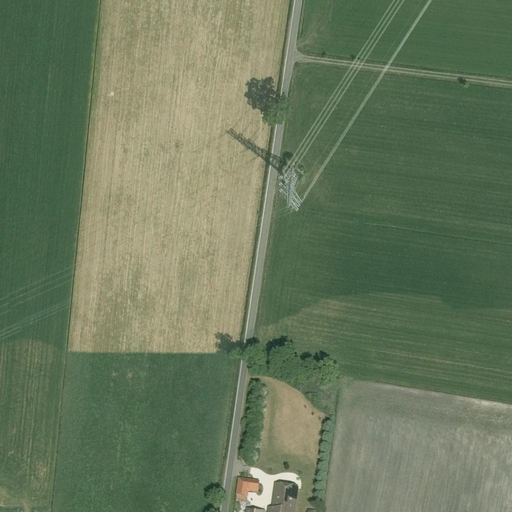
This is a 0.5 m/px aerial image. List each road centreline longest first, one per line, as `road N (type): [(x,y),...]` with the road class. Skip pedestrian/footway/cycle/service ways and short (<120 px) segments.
road 1 (unclassified): [(223,511),(296,0)]
road 2 (track): [(288,56),(511,85)]
